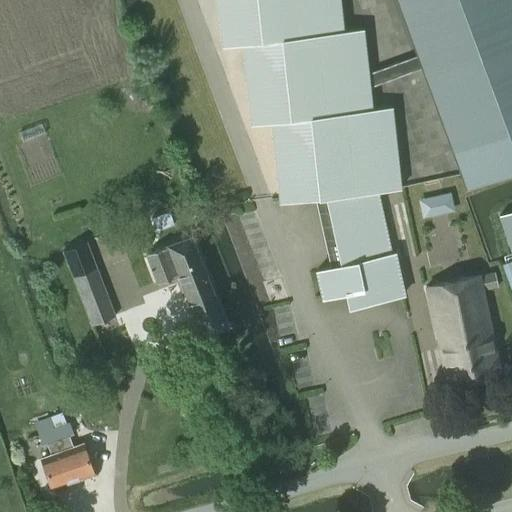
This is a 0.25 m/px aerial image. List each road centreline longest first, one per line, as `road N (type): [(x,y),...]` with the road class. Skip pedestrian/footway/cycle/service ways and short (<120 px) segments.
road 1 (unclassified): [(211,511),(381,464)]
road 2 (unclassified): [(381,464),(511,432)]
